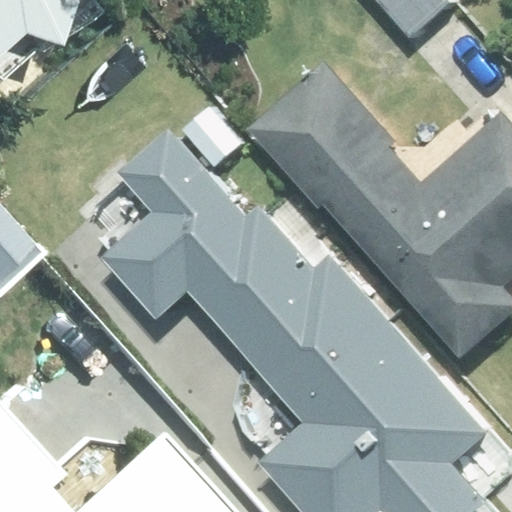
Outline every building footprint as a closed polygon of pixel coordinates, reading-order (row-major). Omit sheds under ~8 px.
[(0,0),(0,71),(77,4),(73,0),(0,0)] [(380,0),(420,43),(460,6),(453,0),(380,0)] [(253,15),(248,38),(262,41),(267,18),(253,15)] [(335,208),(472,365),(511,329),(511,126),(434,195),(397,153),(402,149),(336,74),(263,138),(329,214),(335,208)] [(0,281),(31,255),(0,219),(0,281)] [(319,372),(377,438),(327,482),(353,511),(459,511),(505,472),(402,355),(413,346),(385,314),(319,372)] [(214,511),(148,439),(66,511),(50,511),(32,493),(50,477),(0,421),(0,511),(214,511)]
